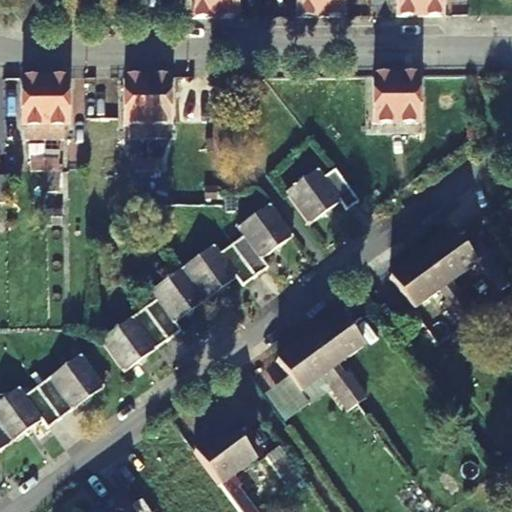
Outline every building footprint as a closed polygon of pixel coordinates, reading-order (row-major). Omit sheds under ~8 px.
[(190,0),(190,18),(215,18),(214,0),(190,0)] [(214,0),(215,18),(236,18),(235,0),(214,0)] [(319,0),(296,0),(296,18),(320,18),(319,0)] [(319,0),(320,18),(342,17),(341,0),(319,0)] [(397,0),(397,17),(420,17),(419,0),(397,0)] [(419,0),(420,17),(442,17),(441,0),(419,0)] [(419,75),(396,76),(396,123),(419,122),(419,75)] [(396,76),(373,76),(373,123),(396,123),(396,76)] [(66,78),(43,79),(44,140),(64,139),(64,125),(67,125),(66,78)] [(146,78),(124,78),(125,125),(128,125),(128,139),(147,139),(146,78)] [(168,78),(146,78),(147,139),(166,139),(166,125),(169,125),(168,78)] [(43,79),(23,79),(23,126),(27,126),(27,140),(44,140),(43,79)] [(147,158),(134,159),(134,171),(147,170),(147,158)] [(160,158),(147,158),(147,170),(161,170),(160,158)] [(44,159),(30,159),(30,171),(44,171),(44,159)] [(57,159),(44,159),(44,171),(57,171),(57,159)] [(352,193),(335,168),(321,177),(317,171),(286,192),(309,225),(340,203),(345,210),(357,202),(352,193)] [(230,245),(253,277),(265,269),(259,261),(292,237),(269,206),(237,229),(242,236),(230,245)] [(488,219),(495,228),(507,219),(501,210),(488,219)] [(477,265),(453,232),(421,255),(446,288),(477,265)] [(181,270),(204,301),(235,278),(241,286),(253,277),(230,245),(218,254),(212,246),(181,270)] [(446,288),(421,255),(390,278),(414,311),(446,288)] [(144,308),(167,340),(180,331),(174,324),(204,301),(181,270),(150,292),(155,299),(144,308)] [(462,291),(453,298),(471,323),(480,315),(462,291)] [(471,323),(453,298),(444,304),(462,329),(471,323)] [(167,340),(144,308),(99,341),(122,374),(167,340)] [(339,316),(308,339),(331,371),(338,381),(357,406),(366,399),(349,376),(348,374),(342,378),(335,368),(363,348),(339,316)] [(300,394),(331,371),(308,339),(276,362),(300,394)] [(363,348),(335,368),(342,378),(348,374),(349,376),(371,360),(363,348)] [(420,376),(404,354),(392,363),(408,385),(420,376)] [(34,388),(58,420),(101,389),(78,356),(34,388)] [(357,406),(338,381),(330,387),(348,413),(357,406)] [(0,400),(0,430),(9,443),(39,422),(45,430),(58,420),(34,388),(21,397),(16,389),(0,400)] [(195,452),(221,487),(255,462),(229,427),(195,452)] [(0,449),(9,443),(0,430),(0,449)] [(221,487),(195,452),(161,477),(186,511),(187,511),(208,497),(214,506),(218,502),(224,511),(238,511),(228,497),(221,487)] [(293,473),(278,453),(267,462),(281,481),(293,473)] [(252,511),(237,491),(228,497),(238,511),(252,511)]
